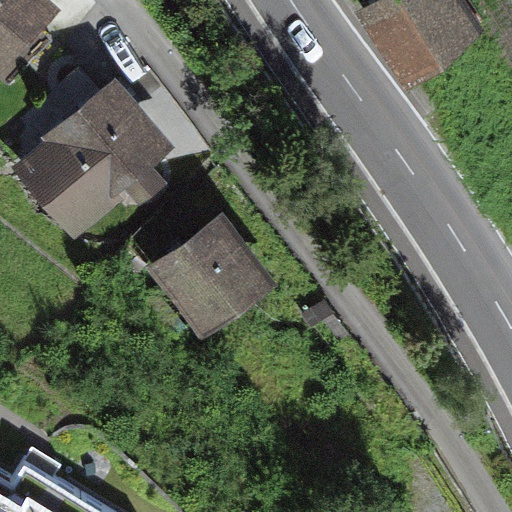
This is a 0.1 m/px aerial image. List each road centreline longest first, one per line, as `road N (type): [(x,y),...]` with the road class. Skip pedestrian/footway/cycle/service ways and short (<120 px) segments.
road 1 (residential): [(116,0),(181,74),(420,393),(495,511)]
road 2 (tertiary): [(289,0),(389,136),(511,329)]
